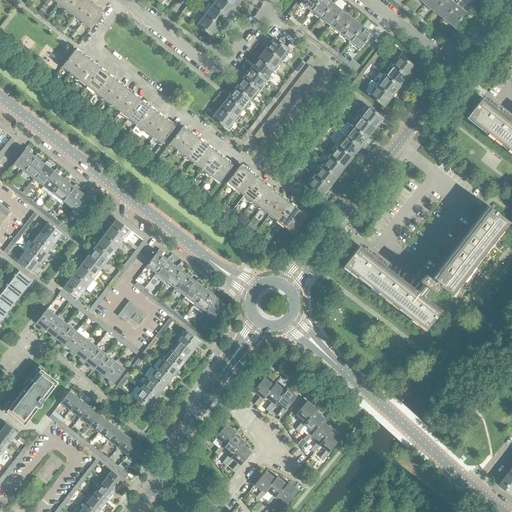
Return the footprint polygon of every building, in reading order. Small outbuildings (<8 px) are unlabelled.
[(67,9),(74,0),(60,0),(59,2),(67,9)] [(76,15),(87,0),(74,0),(67,9),(76,15)] [(84,22),(96,6),(88,0),(87,0),(76,15),(84,22)] [(228,17),(236,7),(226,0),(216,0),(213,5),(228,17)] [(310,12),(319,0),(302,0),(299,5),(305,9),(306,7),(310,11),(309,12),(310,12)] [(319,20),(332,3),(328,0),(319,0),(310,12),(314,16),(316,15),(320,18),(319,20)] [(434,12),(443,0),(427,0),(424,4),(434,12)] [(444,20),(456,5),(449,0),(443,0),(434,12),(444,20)] [(185,15),(193,5),(190,2),(182,13),(185,15)] [(329,28),(342,11),(332,3),(319,20),(324,24),(325,22),(330,26),(329,27),(329,28)] [(221,27),(228,17),(213,5),(205,14),(221,27)] [(455,28),(466,13),(456,5),(444,20),(455,28)] [(92,28),(104,12),(96,6),(84,22),(92,28)] [(339,35),(352,18),(342,11),(329,28),(334,31),(335,30),(340,34),(339,35)] [(213,37),(221,27),(205,14),(197,25),(213,37)] [(298,27),(301,24),(291,16),(288,20),(298,27)] [(349,43),(362,26),(352,18),(339,35),(344,39),(345,38),(349,41),(348,43),(349,43)] [(308,35),(310,32),(301,24),(298,27),(308,35)] [(362,26),(349,43),(354,47),(355,45),(360,49),(372,34),(362,26)] [(318,42),(320,39),(310,32),(308,35),(318,42)] [(266,48),(283,61),(287,56),(285,55),(289,50),(274,38),(266,48)] [(327,50),(330,47),(320,39),(318,42),(327,50)] [(387,45),(384,43),(375,53),(379,56),(387,45)] [(337,58),(340,54),(330,47),(327,50),(337,58)] [(282,61),(283,61),(266,48),(258,58),(274,70),(275,71),(279,66),(278,65),(281,60),(282,61)] [(72,72),(85,56),(76,49),(64,65),(72,72)] [(371,66),(379,56),(375,53),(368,63),(371,66)] [(337,58),(348,66),(350,62),(340,54),(337,58)] [(390,65),(408,78),(415,68),(398,54),(394,60),(396,61),(392,65),(391,64),(390,65)] [(81,78),(93,62),(85,56),(72,72),(81,78)] [(270,75),(274,70),(258,58),(251,68),(267,81),(271,76),(270,75)] [(298,73),(305,63),(302,60),(294,70),(298,73)] [(89,85),(101,69),(93,62),(81,78),(89,85)] [(364,75),(371,66),(368,63),(360,73),(364,75)] [(314,78),(318,73),(309,65),(305,70),(314,78)] [(400,88),(408,78),(390,65),(387,69),(388,70),(385,75),(383,74),(384,75),(400,88)] [(267,81),(251,68),(243,78),(260,91),(264,85),(262,84),(266,80),(267,81)] [(97,91),(109,75),(101,69),(89,85),(97,91)] [(290,83),(298,73),(294,70),(287,80),(290,83)] [(311,83),(314,78),(305,70),(301,75),(311,83)] [(356,85),(364,75),(360,73),(353,83),(356,85)] [(400,88),(384,75),(383,74),(379,79),(380,80),(377,85),(376,84),(375,84),(384,91),(392,98),(400,88)] [(105,98),(117,82),(109,75),(97,91),(105,98)] [(307,87),(311,83),(301,75),(298,80),(307,87)] [(259,91),(260,91),(243,78),(235,87),(252,100),(256,95),(255,94),(258,90),(259,91)] [(282,92),(290,83),(287,80),(279,90),(282,92)] [(304,92),(307,87),(298,80),(294,84),(304,92)] [(113,104),(126,88),(117,82),(105,98),(113,104)] [(300,96),(304,92),(294,84),(290,89),(300,96)] [(392,98),(384,91),(375,84),(371,89),(373,90),(369,95),(385,108),(392,98)] [(252,101),(252,100),(235,87),(228,97),(244,110),(248,105),(247,104),(251,100),(252,101)] [(121,110),(134,94),(126,88),(113,104),(121,110)] [(296,101),(300,96),(290,89),(287,94),(296,101)] [(275,102),(282,92),(279,90),(271,100),(275,102)] [(130,117),(142,101),(134,94),(121,110),(130,117)] [(293,106),(296,101),(287,94),(283,98),(293,106)] [(347,106),(355,96),(351,94),(343,104),(347,106)] [(244,110),(228,97),(220,107),(237,120),(241,115),(240,114),(243,109),(244,110)] [(482,97),(465,118),(479,129),(493,139),(507,150),(511,154),(511,121),(509,119),(495,108),(482,97)] [(289,110),(293,106),(283,98),(279,103),(289,110)] [(267,112),(275,102),(271,100),(264,110),(267,112)] [(138,123),(150,107),(142,101),(130,117),(138,123)] [(285,115),(289,110),(279,103),(276,108),(285,115)] [(339,116),(347,106),(343,104),(336,113),(339,116)] [(376,129),(383,119),(384,118),(366,105),(362,110),(364,111),(360,116),(359,115),(376,129)] [(144,132),(158,114),(150,107),(138,123),(136,126),(144,132)] [(237,120),(220,107),(212,117),(229,130),(233,125),(232,124),(235,119),(237,120)] [(282,120),(285,115),(276,108),(272,112),(282,120)] [(259,122),(267,112),(264,110),(256,119),(259,122)] [(278,124),(282,120),(272,112),(269,117),(278,124)] [(332,126),(339,116),(336,113),(328,123),(332,126)] [(167,120),(158,114),(144,132),(152,139),(154,136),(167,120)] [(368,138),(376,129),(359,115),(355,120),(356,121),(353,126),(351,125),(368,138)] [(275,129),(278,124),(269,117),(265,122),(275,129)] [(252,132),(259,122),(256,119),(249,129),(252,132)] [(154,136),(163,143),(175,127),(167,120),(154,136)] [(271,134),(275,129),(265,122),(261,126),(271,134)] [(347,122),(340,132),(343,135),(361,148),(368,138),(351,125),(347,122)] [(324,136),(332,126),(328,123),(321,133),(324,136)] [(179,149),(191,133),(183,126),(170,142),(179,149)] [(267,138),(271,134),(261,126),(258,131),(260,132),(267,138)] [(244,142),(252,132),(249,129),(241,139),(244,142)] [(267,138),(260,132),(258,131),(254,136),(264,143),(267,138)] [(187,155),(200,139),(191,133),(179,149),(187,155)] [(316,146),(324,136),(321,133),(313,143),(316,146)] [(353,158),(361,148),(343,135),(340,140),(341,141),(337,145),(336,144),(336,145),(353,158)] [(3,148),(7,150),(14,140),(11,138),(3,148)] [(195,162),(208,146),(200,139),(187,155),(195,162)] [(445,144),(440,140),(435,146),(441,150),(445,144)] [(309,155),(316,146),(313,143),(305,153),(309,155)] [(345,168),(353,158),(336,145),(332,150),(333,151),(330,155),(328,154),(328,155),(345,168)] [(35,156),(28,151),(30,149),(27,146),(14,164),(24,171),(35,156)] [(204,168),(216,152),(208,146),(195,162),(204,168)] [(212,174),(224,159),(216,152),(204,168),(212,174)] [(301,165),(309,155),(305,153),(298,163),(301,165)] [(39,160),(41,157),(37,154),(35,156),(24,171),(33,179),(45,164),(39,160)] [(338,178),(345,168),(328,155),(324,160),(326,161),(322,165),(321,164),(320,164),(338,178)] [(212,174),(220,181),(233,165),(224,159),(212,174)] [(54,171),(48,166),(50,164),(47,162),(45,164),(33,179),(43,186),(54,171)] [(293,175),(301,165),(298,163),(290,173),(293,175)] [(330,188),(338,178),(320,164),(316,169),(318,170),(314,175),(313,174),(330,188)] [(237,188),(249,172),(241,165),(228,181),(237,188)] [(64,179),(58,174),(60,171),(57,169),(55,172),(54,171),(43,186),(52,194),(64,179)] [(245,194),(257,178),(249,172),(237,188),(245,194)] [(322,198),(330,188),(313,174),(309,179),(310,180),(306,186),(322,198)] [(74,187),(67,181),(69,179),(66,176),(64,179),(52,194),(62,201),(74,187)] [(10,188),(13,185),(3,178),(0,181),(10,188)] [(253,200),(266,184),(257,178),(245,194),(253,200)] [(84,194),(77,189),(79,187),(76,184),(74,187),(62,201),(72,209),(84,194)] [(261,207),(274,191),(266,184),(253,200),(261,207)] [(20,196),(22,193),(13,185),(10,188),(20,196)] [(270,213),(282,197),(274,191),(261,207),(270,213)] [(93,202),(87,197),(89,194),(86,192),(84,194),(72,209),(82,217),(93,202)] [(30,204),(32,200),(22,193),(20,196),(30,204)] [(278,220),(290,203),(282,197),(270,213),(278,220)] [(39,211),(42,208),(32,200),(30,204),(39,211)] [(286,226),(299,210),(290,203),(278,220),(286,226)] [(0,211),(6,217),(10,212),(1,206),(0,207),(0,211)] [(353,253),(343,266),(356,277),(370,288),(384,298),(397,309),(411,320),(425,330),(441,310),(427,299),(422,295),(428,288),(434,293),(439,286),(452,295),(463,281),(475,266),(486,251),(498,237),(509,222),(490,207),(479,222),(467,237),(456,251),(444,266),(433,280),(422,272),(416,279),(419,281),(413,288),(400,278),(386,267),(384,265),(373,256),(359,246),(353,253)] [(49,219),(51,215),(42,208),(39,211),(49,219)] [(295,233),(307,216),(299,210),(286,226),(295,233)] [(30,225),(37,215),(34,212),(27,222),(30,225)] [(59,226),(61,223),(51,215),(49,219),(59,226)] [(123,241),(131,231),(116,220),(114,218),(111,221),(114,223),(109,229),(123,241)] [(247,222),(242,218),(239,223),(244,226),(247,222)] [(22,235),(30,225),(27,222),(19,232),(22,235)] [(65,236),(62,234),(48,223),(40,232),(57,246),(55,244),(60,237),(63,239),(65,236)] [(68,234),(71,231),(61,223),(59,226),(68,234)] [(258,228),(254,225),(250,231),(253,234),(258,228)] [(123,241),(109,229),(106,227),(104,231),(106,232),(101,239),(116,250),(123,241)] [(15,244),(22,235),(19,232),(11,242),(15,244)] [(55,249),(57,246),(40,232),(32,242),(49,256),(50,255),(47,254),(52,247),(55,249)] [(116,250),(101,239),(99,237),(96,240),(99,242),(94,249),(108,260),(116,250)] [(135,250),(138,253),(146,243),(143,240),(135,250)] [(7,254),(15,244),(11,242),(4,251),(7,254)] [(47,259),(49,256),(32,242),(25,252),(42,266),(42,265),(40,263),(45,257),(47,259)] [(108,260),(94,249),(91,247),(89,250),(91,252),(86,258),(101,270),(108,260)] [(155,274),(167,259),(160,254),(162,251),(159,249),(156,253),(146,266),(155,274)] [(131,262),(138,253),(135,250),(128,260),(131,262)] [(40,268),(42,266),(25,252),(17,262),(32,273),(37,266),(40,268)] [(101,270),(86,258),(84,256),(81,259),(84,261),(79,268),(93,279),(101,270)] [(165,281),(177,267),(170,262),(172,259),(169,256),(167,259),(155,274),(165,281)] [(123,272),(131,262),(128,260),(120,270),(123,272)] [(182,266),(179,264),(177,267),(165,281),(175,289),(186,274),(180,269),(182,266)] [(93,279),(79,268),(76,266),(74,269),(76,271),(71,278),(86,289),(93,279)] [(116,282),(123,272),(120,270),(113,279),(116,282)] [(0,321),(32,281),(19,271),(0,295),(0,321)] [(185,296),(198,279),(196,282),(189,277),(191,274),(188,272),(186,274),(175,289),(185,296)] [(86,289),(71,278),(69,276),(66,279),(69,281),(63,288),(78,299),(86,289)] [(108,292),(116,282),(113,279),(105,289),(108,292)] [(194,304),(208,287),(206,289),(199,284),(201,281),(198,279),(185,296),(194,304)] [(142,291),(144,288),(137,282),(134,285),(142,291)] [(204,312),(217,294),(215,297),(209,292),(211,289),(208,287),(194,304),(204,312)] [(152,299),(154,296),(144,288),(142,291),(152,299)] [(101,301),(108,292),(105,289),(98,299),(101,301)] [(68,302),(71,299),(61,291),(58,294),(68,302)] [(204,312),(214,319),(226,304),(225,304),(218,299),(220,297),(217,294),(204,312)] [(161,306),(164,303),(154,296),(152,299),(161,306)] [(78,309),(80,306),(71,299),(68,302),(78,309)] [(93,311),(101,301),(98,299),(90,309),(93,311)] [(134,313),(138,308),(129,301),(125,306),(134,313)] [(171,314),(174,311),(164,303),(161,306),(171,314)] [(88,317),(90,314),(80,306),(78,309),(88,317)] [(136,314),(134,313),(125,306),(122,310),(130,317),(132,319),(136,314)] [(46,331),(57,316),(47,308),(36,323),(43,329),(41,331),(44,333),(46,331)] [(136,314),(143,319),(146,314),(138,308),(134,313),(136,314)] [(126,322),(130,317),(122,310),(118,316),(126,322)] [(183,318),(174,311),(171,314),(181,321),(183,318)] [(97,324),(100,321),(90,314),(88,317),(97,324)] [(139,324),(143,319),(136,314),(132,319),(139,324)] [(56,339),(67,324),(57,316),(46,331),(52,336),(51,339),(54,341),(56,339)] [(139,324),(132,319),(130,317),(126,322),(135,329),(139,324)] [(165,331),(173,320),(170,318),(161,329),(165,331)] [(193,326),(185,320),(183,318),(181,321),(191,329),(193,326)] [(107,332),(109,329),(100,321),(97,324),(107,332)] [(65,346),(77,331),(67,324),(56,339),(62,344),(60,346),(63,349),(65,346)] [(200,337),(203,333),(193,326),(191,329),(200,337)] [(117,339),(119,336),(109,329),(107,332),(117,339)] [(157,341),(165,331),(161,329),(154,338),(157,341)] [(201,347),(203,344),(199,340),(186,330),(177,341),(195,355),(196,353),(193,351),(198,345),(201,347)] [(75,354),(86,339),(77,331),(65,346),(72,351),(70,354),(73,356),(75,354)] [(126,347),(129,344),(119,336),(117,339),(126,347)] [(150,350),(157,341),(154,338),(146,348),(150,350)] [(85,361),(96,346),(86,339),(75,354),(82,359),(80,361),(83,364),(85,361)] [(193,356),(195,355),(177,341),(170,351),(187,364),(188,363),(185,361),(190,354),(193,356)] [(126,347),(136,355),(139,351),(129,344),(126,347)] [(94,369),(106,354),(96,346),(85,361),(91,366),(89,369),(92,371),(94,369)] [(142,360),(150,350),(146,348),(139,358),(142,360)] [(186,366),(187,364),(170,351),(162,360),(179,374),(181,373),(178,370),(183,364),(186,366)] [(104,376),(115,361),(106,354),(94,369),(101,374),(99,376),(102,379),(104,376)] [(134,370),(142,360),(139,358),(131,367),(134,370)] [(178,376),(179,374),(162,360),(155,370),(172,384),(173,382),(170,380),(175,374),(178,376)] [(113,384),(125,369),(115,361),(104,376),(110,381),(108,384),(111,386),(113,384)] [(127,380),(134,370),(131,367),(124,377),(127,380)] [(171,385),(172,384),(155,370),(147,380),(164,393),(165,392),(163,390),(168,383),(171,385)] [(42,403),(56,385),(39,372),(6,413),(24,426),(38,408),(40,408),(41,408),(41,407),(42,407),(42,406),(42,405),(42,404),(42,403)] [(120,389),(127,380),(124,377),(117,386),(120,389)] [(265,397),(273,385),(264,378),(253,391),(260,397),(254,405),(257,407),(264,399),(263,399),(265,397)] [(163,395),(164,393),(147,380),(140,390),(157,403),(158,402),(155,399),(160,393),(163,395)] [(276,402),(285,391),(275,383),(273,385),(265,397),(272,403),(265,410),(268,413),(275,405),(274,404),(276,402)] [(286,410),(297,396),(286,388),(285,391),(276,402),(283,408),(277,415),(280,418),(286,410)] [(156,405),(157,403),(140,390),(133,398),(148,410),(148,409),(153,403),(156,405)] [(70,410),(79,399),(69,392),(60,403),(70,410)] [(79,418),(88,407),(79,399),(70,410),(79,418)] [(305,425),(314,412),(317,409),(307,401),(296,414),(303,420),(295,430),(299,433),(305,425)] [(89,425),(98,414),(88,407),(79,418),(89,425)] [(312,436),(322,421),(324,419),(314,412),(305,425),(311,431),(303,440),(306,443),(312,436)] [(59,416),(57,419),(51,414),(49,417),(59,425),(61,422),(63,419),(59,416)] [(98,433),(107,421),(98,414),(89,425),(98,433)] [(108,440),(117,429),(107,421),(98,433),(108,440)] [(320,446),(330,432),(332,429),(322,421),(312,436),(318,441),(311,450),(314,453),(320,446)] [(68,432),(71,429),(61,422),(59,425),(68,432)] [(0,434),(10,442),(17,432),(6,423),(0,431),(0,434)] [(224,448),(234,434),(236,432),(226,424),(215,437),(223,443),(215,453),(218,455),(224,448)] [(78,440),(80,436),(71,429),(68,432),(78,440)] [(117,447),(126,436),(117,429),(108,440),(117,447)] [(329,453),(340,440),(330,432),(320,446),(326,451),(320,458),(323,460),(329,453)] [(0,449),(2,451),(10,442),(0,434),(0,449)] [(232,458),(242,444),(244,442),(234,434),(224,448),(230,453),(223,463),(226,465),(232,458)] [(87,447),(90,444),(80,436),(78,440),(87,447)] [(127,455),(135,443),(126,436),(117,447),(127,455)] [(21,451),(24,453),(32,444),(29,441),(21,451)] [(127,455),(136,462),(145,451),(135,443),(127,455)] [(97,454),(99,451),(90,444),(87,447),(97,454)] [(233,475),(251,452),(242,444),(232,458),(238,463),(230,473),(233,475)] [(17,463),(24,453),(21,451),(14,460),(17,463)] [(106,462),(109,459),(99,451),(97,454),(106,462)] [(92,471),(99,461),(96,459),(88,469),(92,471)] [(116,469),(118,466),(109,459),(106,462),(116,469)] [(10,472),(17,463),(14,460),(7,470),(10,472)] [(125,477),(128,473),(118,466),(116,469),(125,477)] [(84,481),(92,471),(88,469),(81,478),(84,481)] [(0,479),(2,482),(10,472),(7,470),(0,478),(0,479)] [(511,470),(500,485),(511,494),(511,470)] [(115,489),(123,480),(112,471),(104,481),(115,489)] [(274,474),(272,476),(266,471),(255,485),(262,490),(256,498),(259,500),(265,493),(265,492),(266,490),(277,477),(274,474)] [(278,496),(286,485),(277,477),(266,490),(274,496),(268,503),(271,506),(277,498),(276,498),(278,496)] [(77,490),(84,481),(81,478),(74,488),(77,490)] [(108,499),(115,489),(104,481),(97,490),(108,499)] [(286,485),(278,496),(285,501),(279,509),(282,511),(288,504),(287,504),(298,490),(288,482),(286,485)] [(69,500),(77,490),(74,488),(66,497),(69,500)] [(100,509),(108,499),(97,490),(89,500),(100,509)] [(62,509),(69,500),(66,497),(59,507),(62,509)] [(97,511),(100,509),(89,500),(86,497),(83,501),(86,504),(82,509),(85,511),(97,511)]
